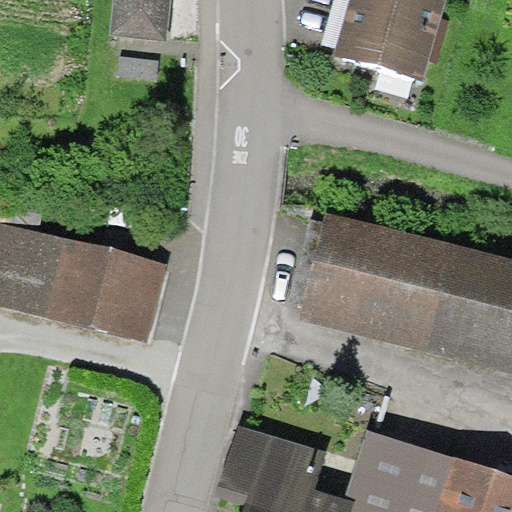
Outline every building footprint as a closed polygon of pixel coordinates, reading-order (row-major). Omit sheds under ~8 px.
[(113,0),(110,34),(167,40),(170,0),(113,0)] [(443,19),(447,0),(349,0),(334,55),(425,80),(430,61),(443,19)] [(450,21),(443,19),(430,61),(437,63),(450,21)] [(158,61),(120,56),(117,76),(155,82),(158,61)] [(304,307),(300,319),(511,372),(511,258),(328,212),(325,223),(304,307)] [(289,304),(304,307),(325,223),(310,219),(289,304)] [(0,306),(149,342),(168,264),(0,223),(0,306)] [(437,511),(456,456),(369,428),(346,499),(316,489),(328,452),(239,423),(215,495),(245,505),(242,511),(437,511)] [(511,511),(511,474),(456,456),(437,511),(511,511)]
